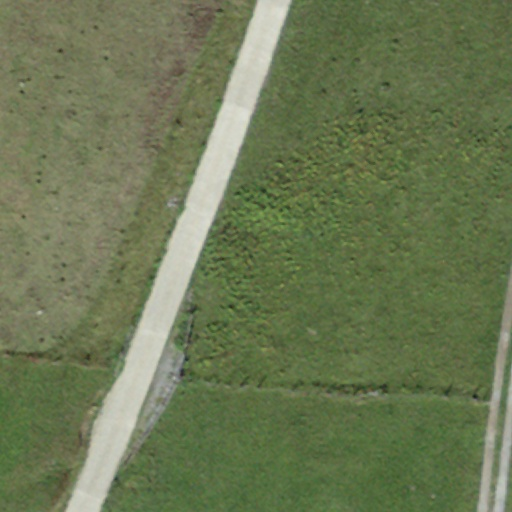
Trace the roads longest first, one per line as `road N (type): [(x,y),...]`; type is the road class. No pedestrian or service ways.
road 1 (track): [(75,511),(154,367),(275,0)]
road 2 (track): [(511,391),(493,511)]
